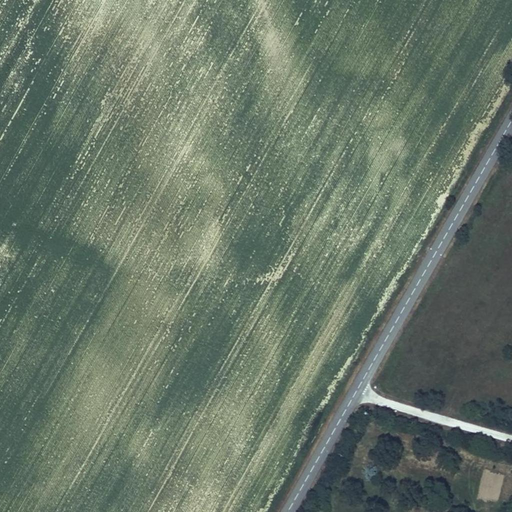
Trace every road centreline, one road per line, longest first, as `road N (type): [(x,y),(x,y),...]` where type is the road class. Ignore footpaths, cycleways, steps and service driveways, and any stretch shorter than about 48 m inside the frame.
road 1 (tertiary): [(288,511),(511,119)]
road 2 (track): [(511,435),(357,389)]
